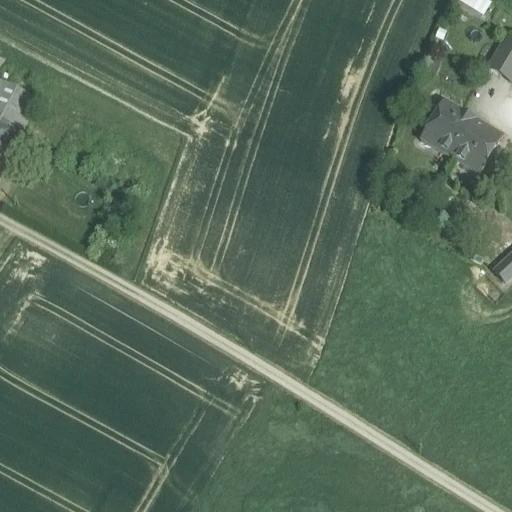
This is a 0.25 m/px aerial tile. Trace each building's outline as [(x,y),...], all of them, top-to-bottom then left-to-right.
[(485,0),(457,0),(456,3),(482,17),(490,2),(485,0)] [(511,83),(511,45),(507,42),(488,72),(511,86),(511,83)] [(441,67),(429,63),(425,73),(436,78),(441,67)] [(38,105),(1,86),(0,87),(0,133),(20,141),(38,105)] [(503,140),(444,104),(420,144),(479,180),(503,140)] [(20,141),(0,133),(0,180),(21,142),(20,141)]
